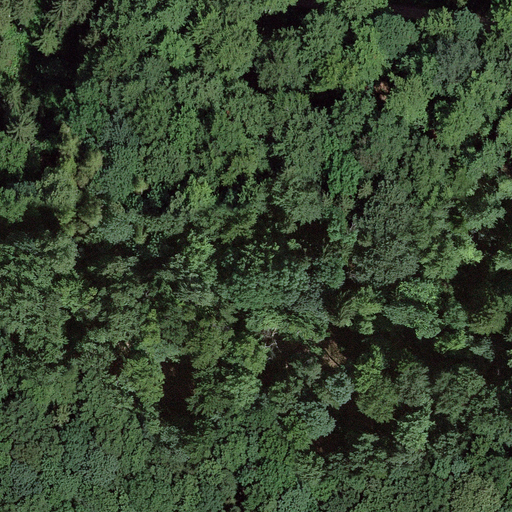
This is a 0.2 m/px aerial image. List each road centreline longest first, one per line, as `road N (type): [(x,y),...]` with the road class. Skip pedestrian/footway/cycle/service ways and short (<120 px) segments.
road 1 (track): [(511,423),(464,409),(218,398),(0,345)]
road 2 (track): [(511,27),(284,0)]
